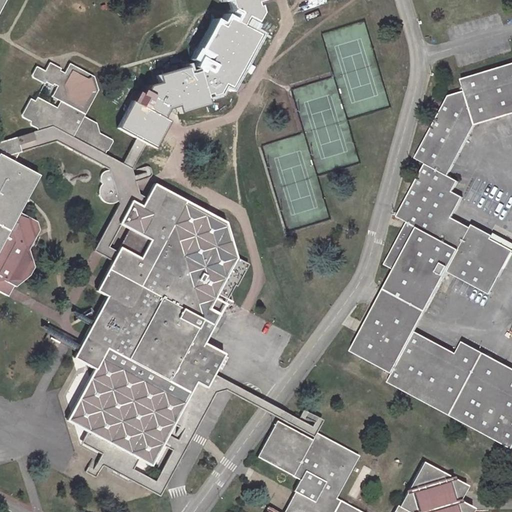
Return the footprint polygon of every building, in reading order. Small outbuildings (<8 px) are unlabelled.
[(222,0),(224,6),(230,5),(233,14),(241,18),(237,26),(228,22),(223,32),(217,29),(204,56),(213,60),(212,61),(201,56),(197,64),(203,67),(201,72),(206,75),(205,78),(201,77),(202,80),(192,83),(189,72),(161,81),(162,86),(157,88),(152,89),(148,95),(145,94),(144,97),(138,94),(134,102),(145,108),(144,110),(135,106),(121,132),(138,141),(148,146),(153,148),(166,122),(164,121),(168,113),(180,110),(181,115),(190,112),(192,115),(201,113),(200,109),(209,106),(207,100),(211,99),(212,101),(220,98),(225,88),(219,85),(223,78),(231,82),(237,73),(240,75),(258,39),(248,34),(253,26),(257,28),(264,18),(261,9),(258,10),(257,7),(268,3),(266,0),(222,0)] [(84,117),(98,90),(95,78),(70,65),(65,74),(62,72),(63,68),(52,62),(50,65),(47,70),(38,65),(33,74),(36,79),(45,84),(46,81),(54,86),(55,84),(58,86),(54,93),(56,98),(60,101),(58,107),(38,97),(35,101),(31,99),(22,114),(23,118),(30,120),(28,124),(34,127),(37,133),(53,128),(60,133),(65,123),(73,127),(77,120),(81,122),(72,139),(103,156),(106,153),(107,154),(112,142),(99,136),(96,124),(84,117)] [(356,353),(395,375),(391,383),(511,449),(511,374),(509,373),(511,369),(467,345),(459,356),(452,365),(428,350),(431,345),(425,340),(427,337),(420,333),(452,273),(494,295),(511,261),(511,250),(489,236),(491,233),(483,229),(481,233),(470,227),(471,226),(457,218),(468,197),(458,191),(463,181),(454,175),(480,122),(511,113),(511,63),(466,77),(469,89),(453,93),(420,157),(429,162),(401,216),(412,222),(389,265),(401,271),(356,353)] [(0,155),(10,162),(15,153),(54,142),(106,169),(106,172),(114,202),(114,203),(88,251),(97,257),(107,262),(113,251),(104,246),(116,224),(125,229),(141,197),(134,194),(131,183),(147,178),(144,166),(132,170),(133,174),(129,175),(127,170),(148,146),(138,141),(119,162),(103,156),(72,139),(81,122),(77,120),(73,127),(65,123),(60,133),(53,128),(37,133),(0,142),(0,155)] [(0,295),(7,299),(11,292),(12,288),(15,289),(29,278),(32,271),(29,270),(33,264),(28,251),(39,232),(36,223),(19,214),(39,176),(0,155),(0,295)] [(107,204),(114,202),(106,172),(105,171),(102,171),(98,173),(96,176),(96,178),(96,180),(97,183),(98,184),(96,187),(95,189),(95,192),(96,196),(97,200),(99,201),(101,203),(103,203),(107,204)] [(134,460),(147,466),(160,445),(193,384),(204,390),(212,375),(222,354),(200,340),(216,313),(208,309),(213,301),(220,305),(224,298),(214,292),(234,256),(223,222),(150,181),(141,197),(125,229),(113,251),(107,262),(93,291),(104,296),(70,358),(91,370),(62,421),(85,434),(134,460)] [(235,286),(247,264),(234,256),(214,292),(224,298),(232,284),(235,286)] [(208,309),(216,313),(220,305),(213,301),(208,309)] [(428,350),(452,365),(459,356),(427,337),(425,340),(431,345),(428,350)] [(223,391),(265,413),(310,437),(319,421),(302,412),(298,421),(270,406),(212,375),(204,390),(193,384),(160,445),(172,451),(154,484),(129,471),(134,460),(85,434),(80,445),(99,455),(95,462),(91,460),(85,472),(95,477),(101,466),(158,496),(213,392),(223,391)] [(406,511),(397,507),(393,511),(357,511),(335,499),(360,456),(315,433),(311,440),(275,421),(256,457),(298,481),(292,491),(294,493),(283,511),(406,511)] [(406,491),(397,507),(406,511),(471,511),(458,505),(467,489),(448,479),(422,464),(406,491)]
